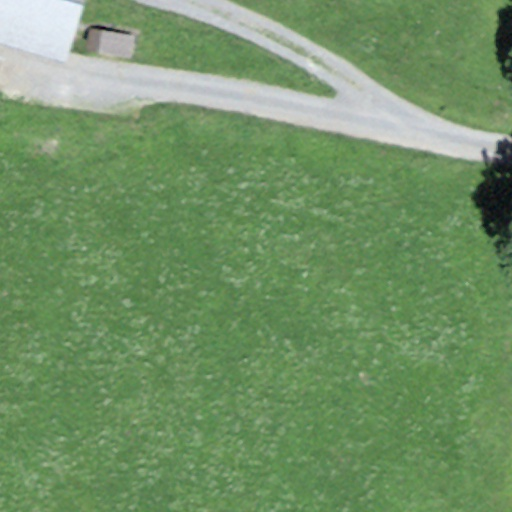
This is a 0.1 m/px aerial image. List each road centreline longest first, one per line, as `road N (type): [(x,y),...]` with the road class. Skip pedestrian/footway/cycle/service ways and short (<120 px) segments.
road 1 (track): [(511,152),(198,92),(77,89),(0,65)]
road 2 (track): [(430,135),(282,41),(185,0)]
